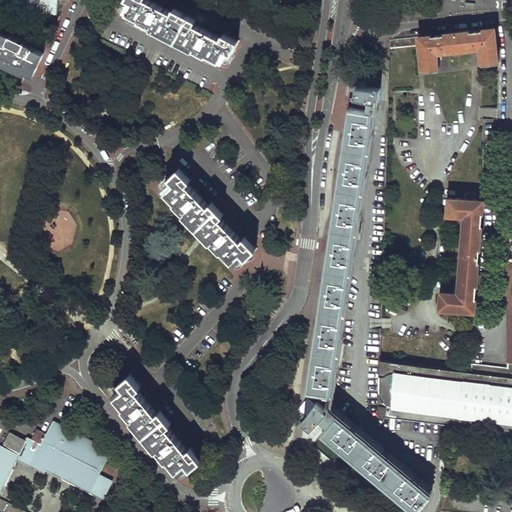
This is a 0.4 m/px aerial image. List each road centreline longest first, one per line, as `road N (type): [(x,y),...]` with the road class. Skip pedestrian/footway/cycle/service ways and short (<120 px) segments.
road 1 (residential): [(72,363),(113,299),(123,220),(93,149),(71,122),(34,102)]
road 2 (residential): [(253,462),(232,402),(235,382),(291,308),(307,238)]
road 3 (residential): [(307,238),(347,0)]
road 4 (residential): [(324,0),(308,120),(307,238)]
road 5 (residential): [(72,363),(171,485),(189,496),(232,497)]
road 6 (unknown): [(170,132),(253,233)]
